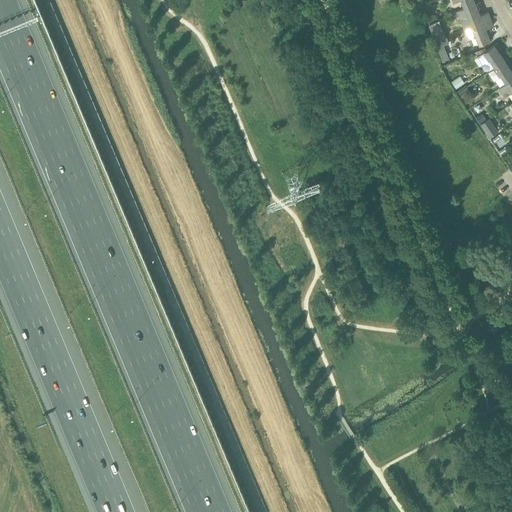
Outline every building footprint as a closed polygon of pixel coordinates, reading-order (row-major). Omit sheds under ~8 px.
[(461,0),(464,8),(475,4),(473,0),(451,0),(453,3),(461,0)] [(468,18),(471,26),(490,18),(488,12),(480,15),(475,4),(464,8),(456,11),(460,21),(468,18)] [(493,25),(490,18),(471,26),(464,29),(468,39),(475,36),(479,45),(490,40),(485,29),(493,25)] [(444,36),(438,21),(428,24),(435,40),(444,36)] [(449,58),(444,45),(449,43),(446,37),(435,41),(442,61),(449,58)] [(498,51),(502,49),(497,43),(494,45),(477,56),(483,65),(490,60),(495,67),(495,68),(505,61),(498,51)] [(511,65),(511,63),(508,58),(505,61),(495,68),(495,67),(488,72),(494,81),(500,76),(506,83),(506,84),(511,79),(511,71),(509,67),(511,65)] [(459,76),(451,82),(456,90),(464,84),(459,76)] [(511,79),(506,84),(506,83),(499,88),(505,97),(511,92),(511,79)] [(467,88),(458,93),(462,99),(470,93),(467,88)] [(476,117),(480,124),(486,120),(482,113),(476,117)] [(489,119),(480,125),(490,138),(498,132),(489,119)] [(505,146),(499,151),(501,154),(508,150),(505,146)]
